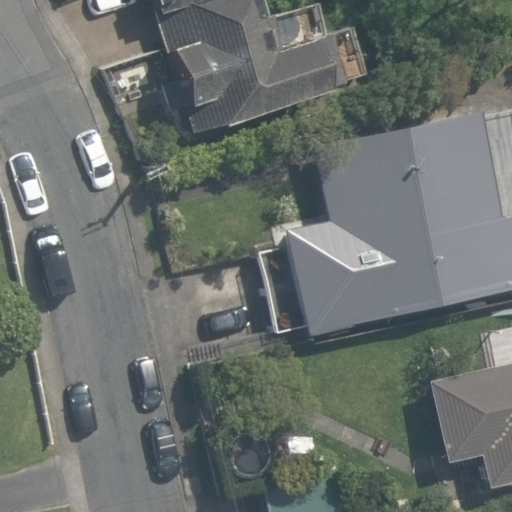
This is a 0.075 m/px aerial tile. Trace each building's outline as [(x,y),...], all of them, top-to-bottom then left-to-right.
[(141,0),(145,11),(177,0),(141,0)] [(298,0),(244,17),(238,0),(177,0),(145,11),(183,129),(337,80),(335,75),(355,69),(341,23),(316,31),(306,0),(298,0)] [(293,327),(295,334),(511,286),(511,211),(487,217),(464,110),(301,146),(321,237),(254,252),(271,332),(293,327)] [(471,452),(478,484),(511,476),(511,356),(418,377),(437,460),(471,452)] [(255,480),(261,511),(341,511),(333,465),(255,480)]
